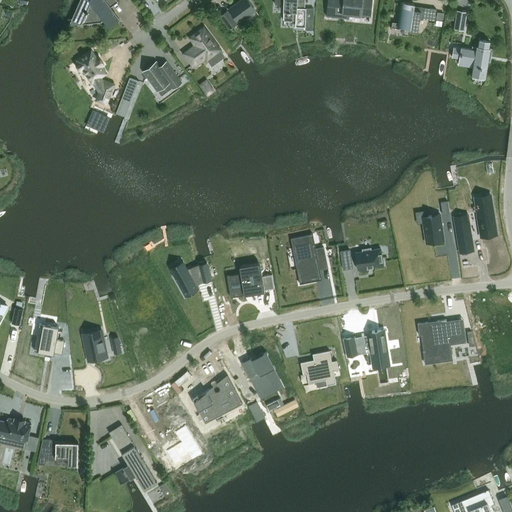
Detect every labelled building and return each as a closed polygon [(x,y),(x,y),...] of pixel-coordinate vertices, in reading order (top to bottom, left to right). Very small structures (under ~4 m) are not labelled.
[(82,23),(78,24),(78,25),(102,22),(102,21),(105,19),(110,26),(119,19),(111,7),(119,2),(117,0),(90,0),(91,1),(83,20),(82,23)] [(235,6),(229,10),(230,10),(238,22),(239,23),(249,15),(250,15),(254,13),(254,12),(255,10),(247,0),(246,0),(236,7),(235,6)] [(275,0),(275,5),(284,5),(284,12),(288,12),(288,13),(291,13),(291,12),(296,12),(296,21),(296,27),(306,27),(306,30),(313,30),(314,20),(305,20),(305,8),(305,0),(275,0)] [(329,0),(328,10),(328,18),(329,11),(336,12),(340,16),(345,16),(349,13),(369,15),(369,22),(370,22),(371,0),(329,0)] [(401,2),(398,26),(408,27),(410,27),(409,30),(418,31),(421,11),(420,11),(413,10),(414,9),(414,4),(412,3),(402,2),(401,2)] [(430,9),(429,19),(433,20),(434,20),(435,21),(437,9),(436,9),(430,9)] [(227,11),(221,16),(230,29),(237,24),(227,11)] [(456,22),(454,29),(464,31),(465,24),(456,22)] [(196,45),(184,54),(185,54),(194,66),(205,58),(207,60),(210,64),(223,55),(220,50),(221,49),(204,28),(190,38),(191,38),(196,45)] [(454,47),(452,57),(460,58),(460,59),(475,61),(473,75),(485,78),(490,48),(489,48),(490,41),(480,39),(479,46),(477,46),(477,49),(461,47),(461,48),(454,47)] [(78,61),(76,63),(81,71),(84,70),(92,83),(93,82),(100,92),(97,100),(106,104),(112,90),(114,84),(110,82),(104,80),(104,82),(100,77),(104,75),(106,73),(102,66),(104,65),(99,56),(96,58),(95,56),(92,51),(77,60),(78,61)] [(157,62),(144,72),(144,73),(157,90),(169,82),(173,88),(181,82),(167,62),(161,67),(157,62)] [(130,77),(116,113),(125,116),(139,81),(130,77)] [(492,198),(476,201),(481,237),(497,235),(492,198)] [(448,201),(440,202),(442,215),(450,213),(448,201)] [(440,214),(422,217),(426,243),(444,240),(440,214)] [(470,222),(456,224),(458,238),(472,236),(470,222)] [(314,241),(295,244),(303,283),(322,279),(318,258),(326,257),(324,247),(316,248),(314,241)] [(362,251),(356,252),(357,260),(358,269),(363,272),(368,271),(368,267),(383,265),(381,248),(372,250),(371,247),(362,248),(362,251)] [(350,249),(341,251),(342,260),(352,258),(350,249)] [(207,263),(199,265),(204,282),(212,280),(207,263)] [(241,274),(227,277),(231,299),(260,294),(265,293),(260,263),(239,267),(241,274)] [(185,264),(171,271),(185,297),(199,289),(185,264)] [(0,300),(0,322),(4,315),(3,315),(8,305),(0,300)] [(16,307),(12,322),(20,324),(23,309),(16,307)] [(427,321),(417,323),(419,335),(421,335),(425,358),(441,356),(440,351),(451,349),(450,343),(466,341),(465,331),(457,332),(456,319),(447,320),(446,318),(437,320),(437,322),(428,324),(427,321)] [(39,323),(34,351),(54,354),(55,352),(62,354),(64,340),(57,339),(59,327),(39,323)] [(385,329),(367,331),(372,361),(390,358),(385,329)] [(103,333),(84,337),(89,360),(108,356),(103,333)] [(119,336),(111,338),(113,346),(114,351),(122,349),(121,344),(119,336)] [(354,336),(344,338),(347,356),(358,354),(354,336)] [(317,357),(300,361),(302,373),(305,372),(306,375),(307,382),(325,378),(326,384),(335,382),(334,376),(333,369),(338,368),(336,358),(331,359),(330,356),(329,349),(316,351),(317,357)] [(252,357),(242,362),(249,377),(252,375),(260,390),(281,380),(275,368),(275,367),(267,352),(264,353),(263,352),(261,353),(262,354),(253,359),(252,357)] [(234,405),(235,407),(242,403),(233,385),(213,395),(209,388),(194,401),(199,410),(207,406),(212,416),(234,405)] [(277,399),(267,404),(269,410),(280,404),(277,399)] [(295,399),(274,409),(278,416),(299,406),(295,399)] [(259,403),(249,408),(256,421),(266,416),(259,403)] [(1,421),(0,424),(0,433),(6,435),(6,437),(27,442),(31,423),(25,422),(25,420),(15,418),(15,419),(8,418),(7,422),(1,421)] [(122,424),(109,431),(145,490),(146,489),(157,482),(122,424)] [(202,453),(185,425),(175,431),(181,441),(166,450),(175,464),(182,459),(181,458),(188,453),(192,460),(202,453)] [(43,439),(37,464),(45,464),(50,439),(43,439)] [(56,442),(55,457),(68,458),(68,465),(77,465),(78,442),(56,442)] [(165,483),(160,486),(166,497),(172,494),(165,483)] [(482,498),(458,508),(459,511),(494,511),(492,505),(495,504),(489,489),(480,493),(482,498)] [(511,511),(511,506),(510,501),(501,504),(504,511),(511,511)]
